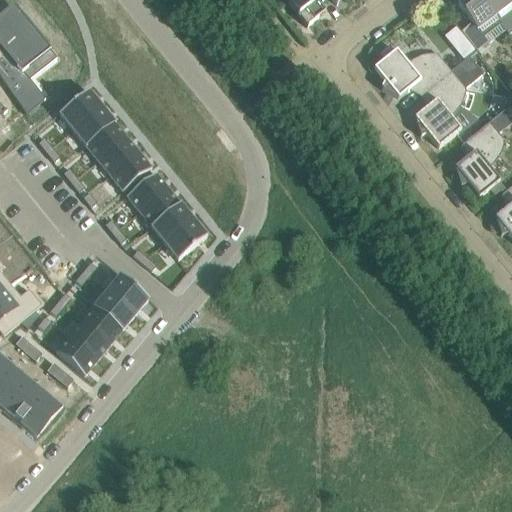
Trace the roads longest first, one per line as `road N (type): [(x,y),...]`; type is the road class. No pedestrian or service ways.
road 1 (residential): [(136,0),(248,143),(256,202),(250,223),(56,466),(8,511)]
road 2 (residential): [(511,291),(325,58),(402,0)]
